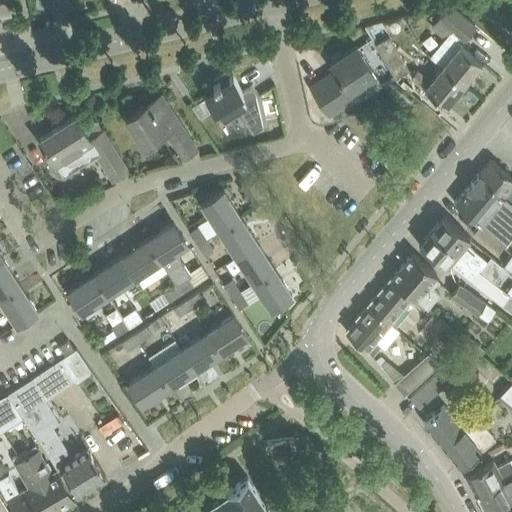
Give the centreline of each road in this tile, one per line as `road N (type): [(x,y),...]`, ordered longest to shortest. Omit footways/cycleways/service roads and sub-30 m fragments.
road 1 (residential): [(0,178),(40,241),(131,187),(285,146),(300,136),(299,122),(273,2)]
road 2 (tertiary): [(317,345),(334,303),(511,95)]
road 3 (residential): [(99,511),(317,345)]
road 4 (tertiary): [(15,67),(273,2)]
road 5 (tertiary): [(456,511),(437,479),(329,373),(317,345)]
